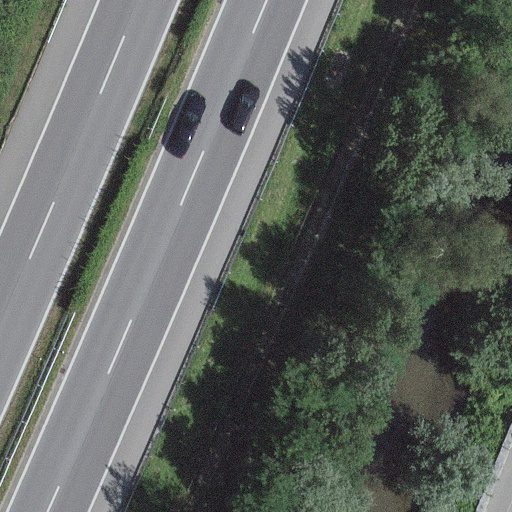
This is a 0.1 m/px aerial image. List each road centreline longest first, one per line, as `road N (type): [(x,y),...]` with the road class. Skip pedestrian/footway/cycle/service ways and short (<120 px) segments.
road 1 (motorway): [(42,511),(265,0)]
road 2 (motorway): [(137,0),(0,318)]
